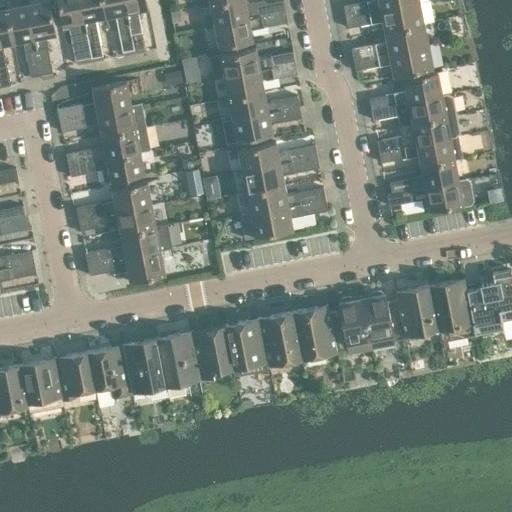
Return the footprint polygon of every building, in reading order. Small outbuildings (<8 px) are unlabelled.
[(31,0),(28,1),(42,71),(53,69),(46,35),(48,32),(57,30),(54,15),(58,14),(54,0),(31,0)] [(54,0),(58,14),(61,14),(64,25),(71,24),(77,60),(92,57),(92,54),(81,0),(54,0)] [(81,0),(92,54),(103,51),(96,17),(98,14),(106,13),(103,0),(81,0)] [(103,0),(106,13),(114,11),(117,13),(123,47),(134,45),(125,0),(103,0)] [(148,0),(125,0),(134,45),(145,43),(139,9),(141,6),(149,4),(148,0)] [(212,0),(211,0),(215,21),(282,9),(287,7),(285,0),(252,0),(250,0),(249,0),(212,0)] [(352,0),(344,2),(347,13),(350,12),(412,0),(352,0)] [(421,0),(412,0),(350,12),(352,23),(372,20),(372,19),(379,18),(384,22),(386,27),(425,20),(421,0)] [(6,1),(0,2),(0,79),(11,78),(4,43),(6,40),(14,39),(7,5),(6,1)] [(28,1),(7,5),(14,39),(21,37),(24,39),(31,74),(41,72),(42,71),(28,1)] [(181,6),(171,8),(174,20),(183,18),(181,6)] [(282,9),(215,21),(219,43),(253,37),(251,25),(264,23),(284,20),(282,9)] [(375,40),(364,42),(366,53),(429,41),(425,20),(386,27),(387,33),(375,35),(376,40),(375,40)] [(366,53),(355,55),(357,68),(392,61),(394,72),(434,64),(429,41),(366,53)] [(364,42),(353,44),(355,55),(366,53),(364,42)] [(221,51),(210,53),(214,75),(225,73),(292,60),(290,48),(270,52),(270,53),(261,55),(258,53),(256,44),(221,51)] [(292,60),(225,73),(229,94),(264,87),(262,75),(264,75),(267,76),(294,71),(292,60)] [(199,64),(185,67),(187,79),(201,76),(199,64)] [(181,66),(165,70),(167,82),(184,79),(181,66)] [(407,87),(374,93),(376,104),(443,91),(442,90),(438,68),(404,74),(407,87)] [(82,100),(58,105),(60,116),(132,102),(132,101),(127,77),(93,84),(96,99),(83,101),(82,100)] [(264,87),(229,94),(233,115),(300,103),(298,91),(271,97),(269,99),(267,99),(264,87)] [(443,91),(376,104),(378,115),(399,111),(401,122),(457,111),(453,92),(449,89),(442,90),(443,91)] [(132,102),(60,116),(62,128),(87,123),(87,122),(100,119),(102,131),(147,123),(142,99),(132,101),(132,102)] [(200,102),(193,103),(194,111),(202,109),(200,102)] [(233,115),(223,117),(227,139),(237,137),(273,130),(271,122),(273,119),(283,117),(283,118),(302,114),(300,103),(233,115)] [(382,136),(378,137),(381,148),(384,147),(451,134),(457,133),(460,128),(457,111),(401,122),(403,132),(382,136)] [(91,144),(66,149),(69,161),(141,147),(141,146),(151,145),(147,123),(102,131),(105,143),(91,146),(91,144)] [(451,134),(384,147),(386,158),(417,152),(420,154),(421,162),(455,155),(461,154),(457,133),(451,134)] [(276,138),(239,145),(243,167),(318,152),(316,141),(283,147),(280,149),(279,150),(276,138)] [(141,147),(69,161),(71,173),(96,168),(95,166),(103,165),(106,178),(146,170),(141,147)] [(318,152),(243,167),(247,188),(285,181),(283,173),(285,171),(320,164),(318,152)] [(190,153),(181,155),(184,164),(192,162),(190,153)] [(421,172),(390,178),(392,190),(459,176),(459,175),(455,155),(421,162),(423,169),(421,172)] [(0,180),(19,177),(17,164),(0,167),(0,180)] [(392,190),(389,190),(391,202),(424,196),(428,198),(430,207),(452,202),(452,203),(471,200),(474,195),(471,177),(467,174),(459,175),(459,176),(392,190)] [(102,198),(77,203),(79,215),(153,201),(148,178),(113,184),(115,197),(102,200),(102,198)] [(285,181),(247,188),(251,209),(326,195),(324,183),(289,190),(286,188),(285,181)] [(251,209),(242,211),(246,235),(256,233),(293,226),(291,214),(328,207),(326,195),(251,209)] [(0,218),(26,213),(24,201),(0,206),(0,218)] [(153,201),(79,215),(82,227),(106,222),(106,220),(119,218),(122,230),(157,223),(153,201)] [(26,213),(0,218),(0,230),(29,225),(26,213)] [(106,244),(86,248),(88,260),(161,245),(173,243),(168,221),(157,223),(122,230),(124,242),(106,246),(106,244)] [(161,245),(88,260),(90,271),(113,267),(113,270),(129,267),(131,278),(166,271),(161,245)] [(0,264),(35,258),(33,246),(0,252),(0,264)] [(35,258),(0,264),(0,288),(0,289),(0,287),(0,276),(37,270),(35,258)] [(481,284),(467,286),(476,330),(504,325),(502,316),(511,314),(511,265),(493,269),(495,277),(480,280),(481,284)] [(465,274),(431,281),(439,325),(441,337),(476,330),(467,286),(465,274)] [(431,281),(396,287),(398,295),(405,331),(439,325),(431,281)] [(372,292),(362,294),(373,345),(394,341),(394,337),(406,334),(405,331),(398,295),(387,297),(385,290),(383,290),(383,288),(381,287),(373,288),(372,290),(372,292)] [(341,306),(330,308),(338,348),(350,345),(351,350),(373,345),(362,294),(353,296),(352,294),(350,293),(343,294),(343,296),(342,298),(339,298),(341,306)] [(328,301),(294,307),(304,358),(308,358),(307,352),(335,346),(335,348),(338,348),(330,308),(328,301)] [(294,307),(260,314),(269,357),(268,357),(269,361),(271,360),(271,359),(299,353),(300,359),(304,358),(294,307)] [(260,314),(226,320),(234,363),(236,372),(270,366),(269,361),(268,357),(269,357),(260,314)] [(206,335),(194,337),(201,374),(209,372),(213,368),(234,363),(226,320),(203,325),(206,335)] [(180,329),(158,334),(167,381),(201,374),(194,337),(193,335),(182,337),(180,329)] [(135,338),(124,340),(125,348),(133,387),(145,385),(146,392),(152,396),(169,393),(167,381),(158,334),(135,338)] [(112,343),(89,347),(97,384),(111,381),(113,390),(117,392),(133,389),(133,387),(125,348),(113,350),(112,343)] [(68,359),(57,361),(63,392),(62,392),(63,396),(77,393),(75,388),(97,384),(89,347),(67,351),(68,359)] [(43,356),(21,360),(28,398),(29,398),(30,401),(31,407),(64,400),(63,396),(62,392),(63,392),(57,361),(45,364),(43,356)] [(0,407),(30,401),(29,398),(28,398),(21,360),(0,364),(0,407)]
